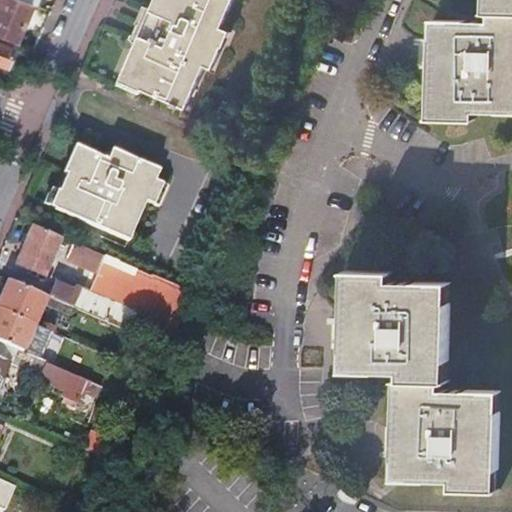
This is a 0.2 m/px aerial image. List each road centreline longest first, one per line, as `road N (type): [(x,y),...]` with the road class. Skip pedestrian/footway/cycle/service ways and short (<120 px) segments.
road 1 (residential): [(286,407),(293,259),(384,0)]
road 2 (residential): [(83,0),(29,126)]
